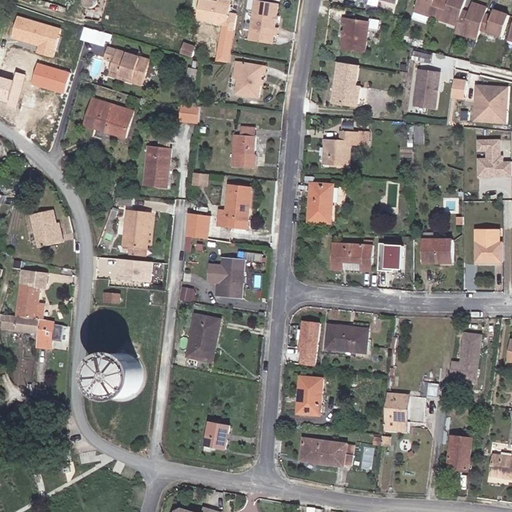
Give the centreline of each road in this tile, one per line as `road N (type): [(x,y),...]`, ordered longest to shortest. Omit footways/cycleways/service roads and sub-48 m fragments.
road 1 (unclassified): [(162,469),(94,439),(80,416),(83,221),(70,192),(0,126)]
road 2 (residential): [(282,292),(313,0)]
road 3 (residential): [(162,469),(187,199)]
road 4 (residential): [(282,292),(511,303)]
road 5 (residential): [(265,487),(282,292)]
road 6 (unclassified): [(495,511),(373,503)]
